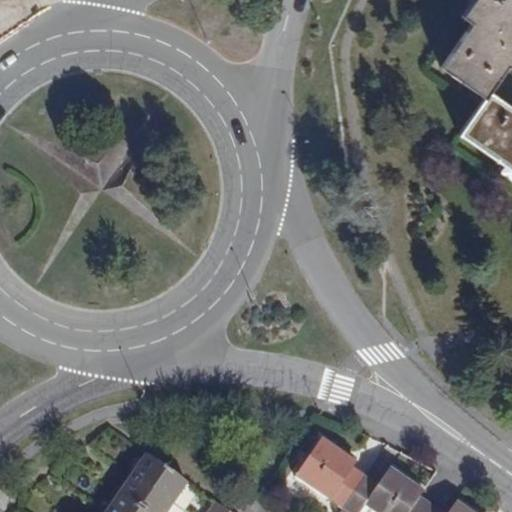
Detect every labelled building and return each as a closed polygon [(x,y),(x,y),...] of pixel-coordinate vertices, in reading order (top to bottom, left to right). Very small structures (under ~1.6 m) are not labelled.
[(441,66),(484,97),(488,91),(507,64),(511,67),(511,0),(472,0),(462,16),(471,23),(441,66)] [(459,132),(511,168),(511,107),(488,91),(484,97),(459,132)] [(294,477),(340,509),(363,476),(351,467),(355,461),(321,438),(294,477)] [(145,453),(131,474),(173,503),(187,482),(145,453)] [(340,509),(344,511),(406,511),(418,495),(423,489),(389,466),(376,485),(363,476),(340,509)] [(131,474),(118,493),(145,511),(166,511),(173,503),(131,474)] [(145,511),(118,493),(105,511),(145,511)] [(425,511),(432,504),(418,495),(406,511),(425,511)] [(472,511),(455,500),(446,511),(472,511)] [(230,511),(215,502),(208,511),(230,511)]
